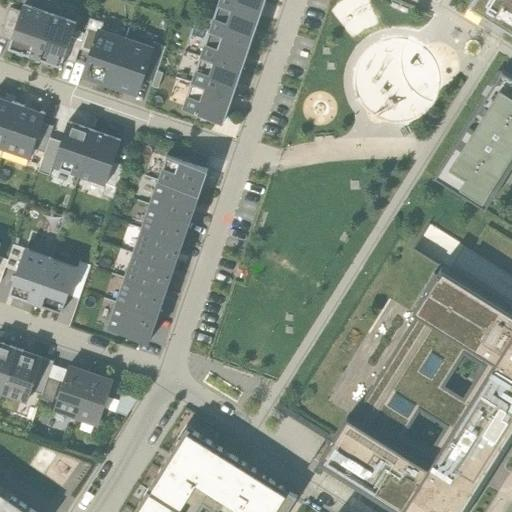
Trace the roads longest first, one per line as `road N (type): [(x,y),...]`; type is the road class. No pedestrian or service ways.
road 1 (residential): [(0,74),(241,155)]
road 2 (residential): [(171,378),(241,155)]
road 3 (residential): [(0,320),(171,378)]
road 4 (residential): [(171,378),(311,475)]
road 5 (residential): [(241,155),(294,0)]
road 6 (residential): [(88,511),(171,378)]
